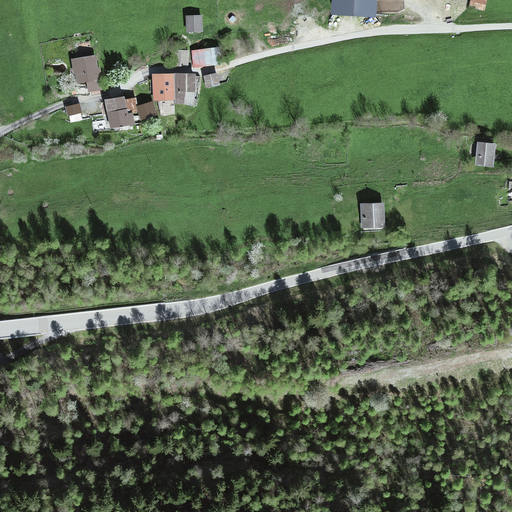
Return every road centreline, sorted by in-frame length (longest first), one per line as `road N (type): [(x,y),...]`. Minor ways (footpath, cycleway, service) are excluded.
road 1 (track): [(0,133),(62,101),(132,84),(145,69),(219,71),(325,39),(511,27)]
road 2 (tertiary): [(499,233),(202,309),(0,329)]
